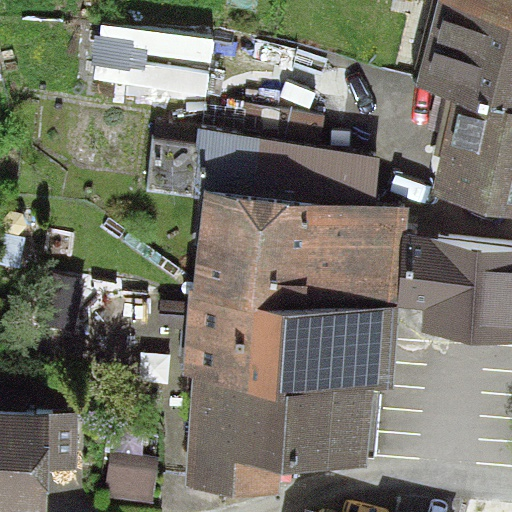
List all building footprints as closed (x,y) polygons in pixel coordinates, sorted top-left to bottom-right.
[(511,0),(432,0),(414,76),(465,89),(443,177),(511,194),(511,0)] [(205,169),(375,187),(381,137),(203,117),(202,132),(198,168),(205,169)] [(198,168),(202,132),(154,126),(148,181),(196,187),(198,168)] [(394,313),(396,290),(404,218),(407,191),(375,187),(205,169),(184,359),(199,360),(187,470),(271,480),(275,443),(358,452),(367,370),(387,372),(394,313)] [(511,229),(404,218),(396,290),(427,294),(425,316),(511,325),(511,229)] [(76,395),(0,393),(0,492),(45,493),(46,452),(75,453),(76,395)] [(109,446),(103,490),(153,497),(159,453),(109,446)] [(348,511),(316,502),(313,511),(348,511)]
